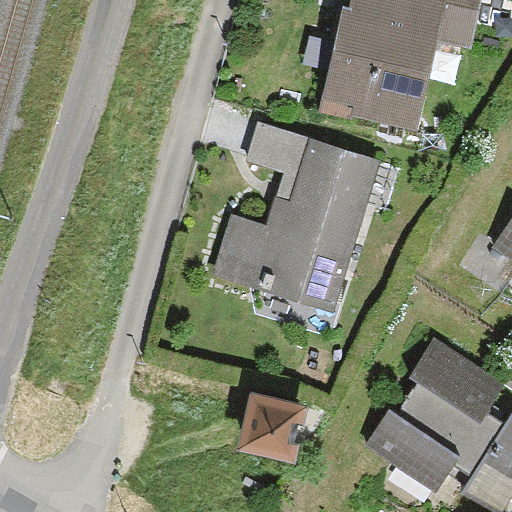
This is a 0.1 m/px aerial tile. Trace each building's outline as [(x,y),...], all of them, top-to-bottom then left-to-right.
[(360,0),(336,112),(416,130),(437,36),(466,42),(474,0),(360,0)] [(238,219),(223,280),(342,310),(381,154),(262,125),(252,167),(293,177),(280,229),(238,219)] [(511,218),(497,243),(511,252),(511,218)] [(511,511),(511,373),(511,375),(446,335),(381,442),(497,511),(511,511)] [(284,448),(296,389),(249,380),(237,438),(284,448)]
